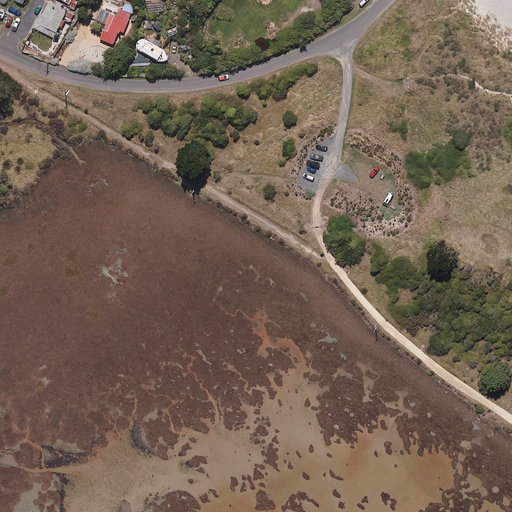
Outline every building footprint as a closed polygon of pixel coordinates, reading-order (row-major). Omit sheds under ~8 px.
[(69,8),(53,0),(50,0),(44,14),(40,12),(32,27),(54,38),(69,8)] [(60,0),(74,9),(80,0),(60,0)] [(135,7),(126,4),(123,11),(133,14),(135,7)] [(129,21),(102,10),(97,22),(106,26),(101,39),(114,45),(119,32),(124,34),(129,21)] [(75,15),(69,11),(64,21),(70,24),(75,15)] [(149,21),(144,22),(145,29),(155,28),(160,31),(162,25),(154,21),(149,21)] [(177,27),(168,31),(171,37),(180,34),(177,27)] [(166,52),(147,40),(143,40),(139,42),(138,47),(140,51),(159,62),(166,62),(168,59),(166,52)] [(188,40),(181,44),(184,52),(192,48),(188,40)] [(132,52),(128,55),(124,65),(150,62),(150,60),(137,52),(132,52)]
